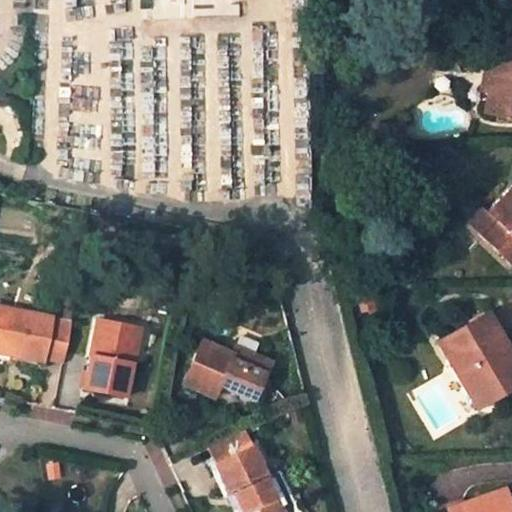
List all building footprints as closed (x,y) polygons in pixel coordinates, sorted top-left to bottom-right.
[(511,42),(501,40),(485,114),(511,118),(511,42)] [(403,130),(375,131),(375,148),(403,147),(403,130)] [(511,190),(488,215),(494,221),(481,233),(505,257),(511,250),(511,190)] [(70,323),(0,309),(0,348),(11,350),(10,357),(42,362),(42,360),(61,364),(70,323)] [(511,360),(486,316),(438,343),(479,411),(511,389),(511,366),(511,364),(511,363),(511,360)] [(131,328),(96,321),(82,390),(124,398),(130,364),(124,363),(131,328)] [(138,330),(131,328),(124,363),(130,364),(138,330)] [(230,356),(200,343),(182,385),(213,398),(218,386),(253,400),(269,363),(233,348),(230,356)] [(0,354),(10,357),(11,350),(0,348),(0,354)] [(214,466),(253,448),(245,433),(207,452),(214,466)] [(279,511),(265,481),(268,480),(253,448),(214,466),(228,497),(232,496),(239,511),(279,511)] [(509,511),(502,493),(447,511),(446,511),(509,511)] [(228,497),(226,498),(232,511),(239,511),(232,496),(228,497)]
